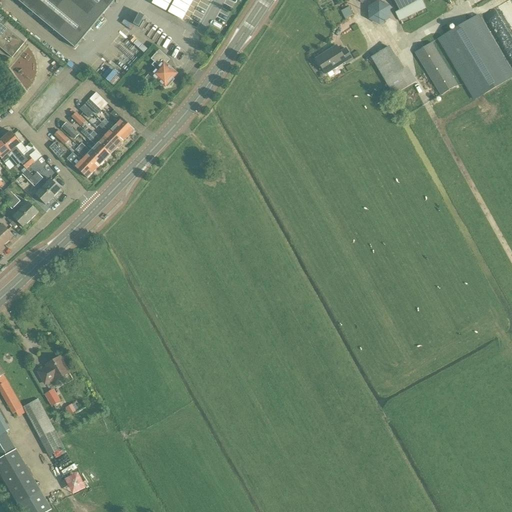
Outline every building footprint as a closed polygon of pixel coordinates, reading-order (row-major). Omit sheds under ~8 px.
[(16,0),(75,49),(115,0),(16,0)] [(379,26),(390,19),(390,6),(378,0),(368,7),(368,20),(379,26)] [(393,0),(399,10),(395,13),(399,21),(426,8),(421,0),(393,0)] [(345,18),(352,15),(349,7),(341,11),(345,18)] [(0,48),(12,58),(25,43),(3,25),(7,19),(0,13),(0,48)] [(475,100),(511,78),(511,72),(478,15),(438,38),(475,100)] [(441,95),(457,85),(431,42),(415,53),(441,95)] [(347,63),(352,60),(345,49),(340,52),(336,45),(316,58),(324,71),(331,66),(332,69),(345,61),(347,63)] [(394,96),(411,86),(388,47),(371,57),(394,96)] [(170,82),(176,74),(166,64),(169,60),(158,51),(151,59),(154,62),(151,65),(156,70),(151,75),(149,73),(142,82),(144,84),(145,83),(149,87),(153,83),(151,82),(155,78),(165,87),(166,86),(167,87),(171,83),(170,82)] [(89,99),(101,110),(107,104),(95,93),(89,99)] [(101,110),(89,99),(85,103),(97,115),(101,110)] [(79,110),(82,113),(88,118),(92,114),(83,105),(79,110)] [(116,125),(128,136),(134,130),(113,111),(110,114),(119,122),(116,125)] [(76,122),(80,117),(76,113),(71,118),(76,122)] [(80,117),(76,122),(80,126),(84,122),(80,117)] [(128,136),(116,125),(113,128),(105,120),(102,123),(122,142),(128,136)] [(122,142),(102,123),(99,126),(107,134),(104,137),(116,149),(122,142)] [(69,127),(66,124),(63,128),(65,131),(74,139),(78,135),(69,127)] [(55,135),(64,145),(68,141),(58,131),(55,135)] [(1,140),(11,152),(20,163),(26,169),(34,162),(29,157),(26,159),(16,147),(20,144),(10,132),(1,140)] [(116,149),(104,137),(101,140),(100,139),(93,132),(90,135),(110,155),(116,149)] [(110,155),(90,135),(87,138),(94,145),(95,146),(92,149),(99,156),(104,161),(110,155)] [(11,152),(1,140),(0,140),(0,157),(5,162),(8,159),(15,167),(20,163),(11,152)] [(59,159),(65,153),(54,143),(49,148),(59,159)] [(99,156),(92,149),(89,152),(88,151),(89,151),(81,144),(78,147),(98,166),(104,161),(99,156)] [(98,166),(78,147),(76,150),(84,158),(81,161),(92,173),(98,166)] [(92,173),(81,161),(78,164),(70,156),(67,159),(87,178),(92,173)] [(38,183),(33,177),(26,171),(22,175),(34,187),(38,183)] [(33,177),(38,183),(42,179),(37,173),(33,177)] [(42,187),(53,198),(61,190),(50,179),(42,187)] [(53,198),(42,187),(35,194),(45,205),(53,198)] [(3,193),(10,200),(15,205),(19,201),(7,189),(3,193)] [(15,205),(10,200),(6,204),(11,209),(15,205)] [(19,210),(30,220),(38,212),(28,201),(19,210)] [(30,220),(19,210),(12,217),(23,228),(30,220)] [(0,226),(0,240),(4,245),(14,237),(3,225),(0,226)] [(56,381),(69,373),(60,358),(47,365),(48,367),(38,373),(45,384),(54,379),(56,381)] [(0,391),(13,414),(22,408),(3,375),(4,374),(0,367),(0,391)] [(51,407),(61,402),(53,390),(44,395),(51,407)] [(42,493),(16,450),(0,459),(0,475),(18,507),(42,493)]
